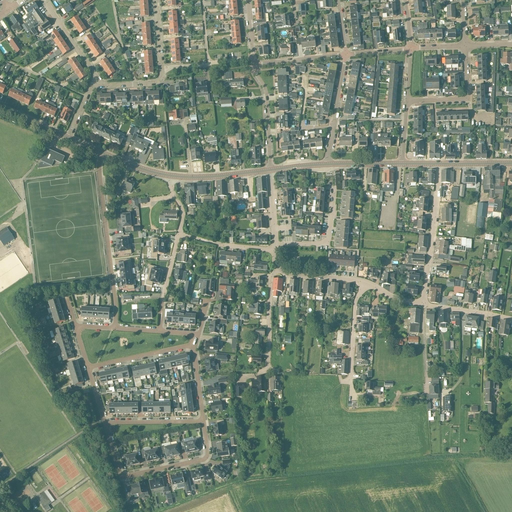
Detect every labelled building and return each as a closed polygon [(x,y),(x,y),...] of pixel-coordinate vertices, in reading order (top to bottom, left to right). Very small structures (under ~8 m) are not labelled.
[(332,8),(331,0),(329,0),(323,1),(323,8),(332,8)] [(25,9),(28,14),(26,15),(28,18),(33,14),(35,13),(36,13),(35,11),(38,9),(39,8),(34,2),(31,5),(30,4),(28,6),(28,7),(25,9)] [(73,2),(70,4),(69,4),(63,8),(67,14),(73,9),(72,7),(75,5),(73,2)] [(74,8),(77,12),(84,8),(82,3),(74,8)] [(33,14),(28,18),(24,20),(30,29),(29,29),(35,37),(43,31),(51,26),(46,20),(44,18),(38,9),(35,11),(36,13),(35,13),(33,14)] [(261,14),(256,14),(256,21),(261,20),(262,23),(267,23),(266,13),(264,14),(261,14)] [(22,29),(19,26),(22,24),(20,22),(21,21),(16,15),(10,19),(14,25),(11,27),(14,31),(17,29),(18,32),(22,29)] [(328,23),(335,22),(334,15),(327,16),(328,20),(322,21),(322,24),(326,23),(328,23)] [(71,21),(74,25),(82,20),(81,18),(79,19),(77,16),(71,21)] [(80,21),(74,25),(77,30),(83,25),(82,24),(80,21)] [(261,27),(257,28),(258,35),(265,34),(264,27),(266,27),(266,24),(260,24),(261,27)] [(83,25),(77,30),(80,34),(87,30),(83,25)] [(330,36),(337,35),(336,28),(329,29),(329,33),(323,34),(320,35),(320,37),(324,36),(330,36)] [(47,42),(49,45),(61,37),(58,33),(56,30),(52,33),(54,35),(51,37),(53,39),(50,41),(50,40),(47,42)] [(400,30),(393,31),(394,43),(401,42),(400,30)] [(377,44),(384,44),(383,33),(379,33),(379,31),(373,31),(374,38),(377,38),(377,44)] [(447,31),(448,39),(448,40),(451,40),(451,39),(456,39),(455,31),(447,31)] [(87,44),(93,40),(95,38),(92,34),(90,36),(90,35),(84,39),(87,44)] [(265,34),(258,35),(258,42),(262,42),(262,45),(268,44),(268,41),(265,41),(265,34)] [(321,41),(321,44),(325,43),(328,42),(331,42),(338,41),(337,35),(330,36),(330,40),(321,41)] [(308,37),(308,39),(309,49),(312,49),(312,48),(316,47),(315,44),(318,43),(317,37),(314,37),(314,36),(313,36),(309,36),(308,37)] [(61,37),(49,45),(50,47),(55,43),(57,46),(64,41),(61,37)] [(22,49),(15,38),(10,42),(17,53),(22,49)] [(308,39),(301,40),(301,38),(298,39),(299,45),(302,45),(302,49),(306,48),(306,50),(309,49),(308,39)] [(360,39),(353,40),(354,47),(358,46),(358,50),(364,49),(363,41),(369,41),(368,39),(366,39),(360,39)] [(93,40),(87,44),(90,49),(96,44),(93,40)] [(57,46),(60,49),(54,53),(55,54),(55,55),(59,53),(61,51),(67,47),(64,41),(57,46)] [(96,44),(90,49),(93,53),(100,49),(96,45),(96,44)] [(264,49),(263,49),(259,49),(260,56),(268,56),(268,49),(274,48),(274,45),(263,46),(264,49)] [(293,54),(293,45),(287,45),(287,46),(280,46),(280,54),(287,54),(293,54)] [(61,51),(59,53),(60,54),(62,53),(64,55),(70,51),(67,47),(61,51)] [(100,49),(93,53),(93,54),(96,58),(103,54),(101,51),(104,49),(103,47),(100,49)] [(501,59),(501,63),(503,63),(503,65),(510,65),(509,71),(511,71),(511,53),(510,53),(503,53),(503,59),(501,59)] [(64,68),(66,70),(78,62),(75,57),(68,62),(70,64),(64,68)] [(436,58),(426,58),(426,65),(429,65),(429,67),(433,66),(433,65),(436,65),(436,67),(441,67),(440,60),(436,60),(436,58)] [(66,59),(57,65),(59,68),(68,62),(66,59)] [(100,63),(103,68),(109,63),(113,61),(111,59),(108,61),(106,59),(100,63)] [(78,62),(66,70),(67,71),(72,68),(74,71),(81,67),(78,62)] [(109,63),(103,68),(106,72),(114,67),(112,64),(110,65),(109,63)] [(353,63),(352,69),(365,72),(365,69),(362,69),(362,68),(361,67),(360,66),(360,64),(353,63)] [(71,78),(67,81),(68,82),(68,83),(69,84),(73,81),(72,80),(78,76),(84,72),(84,71),(81,67),(74,71),(77,74),(71,78)] [(114,67),(106,72),(109,77),(115,72),(114,70),(116,69),(114,67)] [(78,76),(72,80),(73,81),(79,78),(81,80),(87,76),(84,72),(78,76)] [(438,79),(432,79),(433,90),(439,90),(439,84),(442,84),(441,77),(438,78),(438,79)] [(433,90),(432,79),(426,80),(426,78),(423,78),(423,84),(426,84),(426,90),(433,90)] [(230,81),(231,87),(237,87),(238,89),(241,88),(241,86),(244,86),(243,80),(230,81)] [(175,87),(170,87),(171,93),(171,95),(178,95),(178,92),(182,92),(183,93),(184,93),(184,91),(187,91),(187,81),(178,81),(179,84),(175,85),(175,86),(175,87)] [(357,84),(357,83),(349,82),(348,89),(355,90),(359,91),(360,87),(362,88),(362,85),(359,84),(357,84)] [(200,84),(196,84),(197,94),(208,93),(207,83),(203,83),(200,83),(200,84)] [(9,96),(14,99),(17,92),(12,89),(9,96)] [(139,93),(137,93),(138,102),(143,102),(143,97),(146,97),(145,90),(139,91),(139,93)] [(150,90),(145,90),(146,97),(146,105),(154,105),(154,92),(151,92),(150,90)] [(156,92),(154,92),(154,105),(158,105),(159,104),(163,104),(163,95),(162,95),(162,90),(156,90),(156,92)] [(22,94),(19,101),(24,103),(28,94),(23,91),(22,94)] [(124,94),(121,94),(122,103),(122,106),(127,106),(127,103),(130,103),(129,91),(124,92),(124,94)] [(134,91),(129,91),(130,103),(133,103),(133,102),(135,102),(135,105),(138,105),(138,102),(137,93),(134,93),(134,91)] [(17,92),(14,99),(19,101),(22,94),(17,92)] [(109,95),(105,95),(106,104),(111,104),(114,103),(113,92),(109,92),(109,95)] [(118,92),(113,92),(114,103),(122,103),(121,94),(118,94),(118,92)] [(29,93),(28,94),(24,103),(29,105),(32,98),(33,95),(29,93)] [(98,99),(99,99),(99,103),(100,104),(101,104),(106,104),(105,95),(103,95),(102,93),(97,93),(98,99)] [(34,108),(39,110),(42,103),(37,101),(34,108)] [(245,107),(244,101),(237,101),(237,109),(241,109),(241,107),(245,107)] [(42,103),(39,110),(44,112),(47,105),(42,103)] [(47,105),(44,112),(49,115),(52,108),(50,106),(47,105)] [(52,108),(49,115),(54,117),(57,110),(55,109),(56,106),(54,105),(53,108),(52,108)] [(316,108),(310,107),(309,110),(315,111),(316,110),(319,111),(317,120),(323,120),(323,116),(328,117),(329,110),(322,109),(316,108)] [(62,116),(61,120),(63,121),(63,122),(66,123),(67,123),(71,116),(70,115),(72,111),(64,108),(62,113),(61,116),(62,116)] [(352,109),(345,108),(344,114),(348,115),(347,120),(354,120),(355,116),(351,115),(351,112),(354,113),(354,112),(358,113),(360,113),(361,111),(358,110),(354,110),(352,109)] [(181,118),(184,118),(183,110),(169,112),(169,118),(173,117),(174,121),(181,120),(181,118)] [(94,124),(92,128),(93,129),(94,130),(93,133),(102,137),(106,130),(97,126),(98,124),(96,123),(94,124)] [(102,137),(102,138),(111,142),(111,141),(115,134),(113,133),(113,132),(115,132),(117,128),(116,127),(117,126),(113,124),(112,126),(112,125),(110,130),(109,132),(106,130),(102,137)] [(355,142),(359,142),(359,147),(367,146),(367,138),(370,136),(370,133),(368,132),(364,136),(360,136),(360,133),(356,133),(355,142)] [(373,142),(378,142),(378,147),(384,147),(384,134),(381,134),(380,133),(379,133),(378,134),(373,134),(373,142)] [(115,134),(111,141),(120,145),(124,138),(115,134)] [(134,134),(131,140),(135,142),(134,144),(131,149),(134,150),(136,149),(139,150),(143,141),(137,138),(138,135),(134,134)] [(236,136),(228,136),(228,144),(230,144),(230,146),(232,146),(233,149),(237,148),(237,145),(236,140),(236,136)] [(139,150),(142,151),(142,154),(144,155),(148,147),(151,148),(153,145),(149,144),(143,141),(139,150)] [(153,144),(153,145),(151,148),(152,149),(153,160),(164,159),(163,149),(158,149),(158,148),(157,147),(158,144),(154,142),(153,144)] [(423,147),(423,142),(416,142),(416,149),(413,149),(413,153),(416,152),(416,156),(423,156),(423,149),(423,147)] [(429,152),(429,159),(440,159),(440,151),(440,143),(430,143),(430,152),(429,152)] [(503,150),(508,150),(508,155),(511,155),(511,146),(510,146),(510,143),(503,143),(503,150)] [(446,153),(446,159),(455,160),(455,153),(454,153),(454,146),(447,146),(447,153),(446,153)] [(476,152),(476,159),(486,159),(486,152),(485,152),(485,146),(478,146),(478,152),(476,152)] [(47,149),(40,165),(38,169),(61,165),(65,157),(53,152),(47,149)] [(201,160),(200,149),(191,150),(192,161),(201,160)] [(252,165),(260,165),(260,158),(259,149),(251,149),(251,158),(252,158),(252,165)] [(239,151),(232,151),(232,158),(231,158),(232,164),(241,164),(241,157),(239,157),(239,151)] [(204,154),(205,163),(216,161),(215,156),(216,156),(216,153),(204,154)] [(490,190),(489,200),(494,199),(494,200),(493,213),(501,214),(504,187),(502,187),(496,186),(495,180),(500,180),(500,173),(503,173),(503,168),(500,168),(500,167),(490,168),(490,177),(493,176),(493,190),(490,190)] [(485,185),(483,185),(483,190),(490,190),(493,190),(493,176),(490,177),(490,168),(484,168),(485,177),(485,180),(485,185)] [(368,169),(367,184),(376,185),(377,170),(368,169)] [(384,171),(384,185),(384,189),(384,192),(390,192),(391,189),(394,189),(394,185),(394,171),(384,171)] [(442,171),(441,183),(450,183),(451,171),(442,171)] [(284,174),(284,175),(277,175),(277,181),(284,180),(284,184),(291,183),(290,173),(284,174)] [(405,175),(405,186),(410,186),(410,183),(416,183),(416,173),(409,173),(409,175),(405,175)] [(464,179),(464,184),(476,184),(476,177),(472,177),(472,173),(464,173),(464,179)] [(266,178),(257,179),(258,193),(258,202),(259,210),(263,210),(265,209),(264,197),(268,197),(267,193),(266,178)] [(130,181),(126,179),(122,189),(130,193),(132,190),(135,183),(130,181)] [(244,186),(244,180),(229,181),(229,184),(228,184),(228,193),(235,193),(236,199),(243,198),(243,192),(242,186),(244,186)] [(217,182),(218,196),(227,196),(227,182),(217,182)] [(194,185),(184,185),(185,193),(187,193),(188,205),(192,205),(192,207),(195,207),(194,196),(195,195),(195,193),(194,192),(194,185)] [(452,187),(451,199),(457,200),(459,188),(452,187)] [(283,196),(283,199),(292,198),(295,198),(294,194),(291,195),(291,192),(293,192),(292,188),(286,189),(287,193),(283,193),(283,196)] [(479,203),(477,217),(486,218),(488,204),(479,203)] [(442,209),(442,216),(449,216),(456,216),(456,213),(451,213),(451,206),(444,206),(444,209),(442,209)] [(167,219),(177,219),(177,212),(172,212),(164,212),(164,214),(160,214),(160,222),(167,223),(167,219)] [(123,228),(132,227),(131,221),(134,220),(133,216),(130,216),(130,214),(121,215),(123,228)] [(259,225),(259,229),(267,229),(266,219),(259,219),(259,215),(252,216),(252,220),(256,220),(257,225),(259,225)] [(456,216),(442,216),(442,222),(444,223),(444,226),(451,226),(451,222),(449,222),(449,219),(452,219),(455,219),(456,216)] [(485,218),(477,217),(476,227),(484,228),(485,218)] [(296,232),(295,235),(299,236),(302,237),(302,228),(296,227),(297,224),(293,224),(292,232),(296,232)] [(15,239),(7,227),(0,231),(0,239),(4,246),(15,239)] [(255,233),(248,233),(246,233),(246,237),(251,237),(251,242),(256,242),(267,242),(267,236),(255,236),(255,233)] [(117,242),(116,242),(117,246),(128,245),(127,239),(130,239),(129,235),(123,236),(123,239),(117,240),(117,242)] [(419,252),(426,252),(427,248),(428,248),(428,237),(420,237),(419,248),(420,248),(419,252)] [(152,238),(151,248),(165,248),(165,247),(165,244),(165,242),(158,242),(158,239),(152,238)] [(441,241),(440,248),(447,249),(450,250),(465,252),(466,246),(461,245),(461,247),(450,245),(450,246),(448,246),(448,243),(441,241)] [(128,245),(117,246),(117,250),(118,250),(118,252),(125,251),(125,255),(132,254),(130,244),(128,245)] [(151,248),(151,257),(157,257),(157,254),(164,255),(165,248),(151,248)] [(188,259),(189,251),(193,252),(193,248),(188,248),(187,251),(180,250),(180,254),(178,254),(177,262),(187,263),(192,264),(192,263),(192,262),(192,261),(191,260),(190,259),(189,259),(188,259)] [(440,248),(439,254),(444,255),(443,259),(449,260),(450,260),(451,256),(449,256),(450,250),(447,249),(440,248)] [(221,252),(220,261),(227,262),(227,264),(230,264),(231,253),(221,252)] [(231,253),(230,264),(232,264),(232,262),(240,263),(241,254),(231,253)] [(408,260),(408,264),(412,265),(424,266),(425,256),(412,255),(412,256),(412,260),(408,260)] [(254,256),(253,262),(255,262),(254,268),(254,269),(267,270),(268,263),(258,262),(259,256),(254,256)] [(125,264),(119,264),(120,270),(132,269),(131,259),(124,260),(125,264)] [(441,264),(441,267),(437,267),(436,273),(445,275),(446,271),(449,271),(450,265),(441,264)] [(149,265),(148,269),(150,269),(148,275),(162,278),(163,275),(162,274),(163,272),(156,270),(157,267),(149,265)] [(180,265),(179,271),(175,270),(174,279),(182,281),(184,272),(185,266),(180,265)] [(368,270),(367,276),(371,276),(371,278),(373,278),(377,278),(378,274),(381,274),(381,273),(381,269),(381,268),(376,268),(376,271),(371,270),(371,271),(368,270)] [(408,271),(407,275),(406,275),(406,279),(409,280),(411,280),(411,281),(416,282),(416,281),(419,282),(419,275),(415,275),(415,272),(408,271)] [(384,275),(383,284),(390,285),(391,280),(396,281),(396,274),(393,274),(392,274),(392,273),(387,273),(387,275),(384,275)] [(148,275),(146,284),(152,286),(153,282),(160,284),(160,282),(161,282),(162,278),(148,275)] [(263,288),(263,278),(256,278),(256,279),(251,279),(251,288),(256,288),(256,287),(263,288)] [(211,291),(211,290),(214,290),(214,292),(214,290),(215,285),(215,280),(209,279),(209,283),(203,283),(202,295),(210,296),(211,291)] [(221,279),(221,285),(220,285),(220,290),(224,290),(223,296),(222,296),(222,298),(223,299),(223,300),(233,300),(234,286),(228,285),(229,280),(221,279)] [(273,291),(273,297),(278,297),(278,291),(282,292),(283,280),(274,279),(273,291)] [(133,280),(121,281),(122,287),(128,287),(128,290),(135,289),(133,280)] [(297,293),(298,281),(290,280),(289,292),(297,293)] [(312,295),(313,282),(304,281),(303,294),(312,295)] [(324,294),(325,283),(319,283),(318,289),(315,289),(315,297),(324,297),(324,294)] [(329,288),(328,298),(334,298),(334,297),(340,298),(340,288),(338,288),(338,284),(331,284),(331,288),(329,288)] [(346,284),(346,290),(342,290),(342,296),(346,297),(347,298),(350,298),(351,297),(351,294),(352,295),(353,285),(346,284)] [(413,286),(406,285),(405,290),(408,290),(407,294),(410,294),(410,295),(414,296),(414,295),(417,295),(418,289),(413,288),(413,286)] [(441,286),(431,285),(430,292),(432,292),(432,295),(434,295),(434,296),(438,297),(439,293),(440,293),(441,286)] [(466,290),(465,294),(466,294),(464,303),(471,304),(473,295),(469,295),(470,291),(466,290)] [(480,295),(480,299),(481,299),(481,300),(487,301),(488,291),(482,290),(481,295),(480,295)] [(501,311),(503,298),(494,297),(492,309),(501,311)] [(49,303),(50,308),(60,305),(58,300),(49,303)] [(60,305),(50,308),(52,313),(62,310),(60,305)] [(152,309),(144,309),(144,305),(137,305),(137,310),(132,310),(133,319),(137,319),(152,318),(152,309)] [(215,312),(215,316),(220,317),(220,320),(226,320),(227,317),(226,317),(227,306),(216,305),(215,309),(214,309),(214,312),(215,312)] [(254,313),(254,314),(261,315),(262,305),(255,305),(255,306),(250,306),(249,312),(254,313)] [(357,311),(356,316),(362,317),(362,316),(364,316),(364,314),(368,314),(368,306),(357,305),(357,311)] [(372,317),(378,317),(386,318),(387,308),(379,307),(379,311),(373,310),(372,317)] [(410,321),(410,333),(419,333),(420,324),(420,310),(411,309),(410,321)] [(62,310),(52,313),(54,319),(63,316),(62,310)] [(426,322),(430,323),(429,327),(433,328),(434,323),(434,313),(427,312),(426,319),(426,322)] [(446,329),(446,324),(448,324),(448,312),(439,312),(439,324),(440,324),(440,328),(442,328),(442,329),(446,329)] [(450,319),(452,319),(452,322),(455,322),(455,326),(460,326),(460,319),(459,319),(459,314),(451,313),(450,319)] [(63,316),(54,319),(55,324),(65,321),(63,316)] [(472,317),(471,329),(483,330),(484,323),(478,322),(479,318),(472,317)] [(488,319),(487,328),(495,329),(494,330),(498,330),(498,325),(495,325),(496,320),(488,319)] [(210,325),(210,330),(210,333),(219,334),(220,326),(223,327),(223,324),(227,324),(227,320),(226,320),(220,320),(220,323),(211,322),(211,325),(210,325)] [(508,336),(510,322),(501,321),(499,334),(508,336)] [(359,326),(358,333),(366,333),(367,329),(369,329),(369,322),(362,322),(361,326),(359,326)] [(53,331),(55,337),(67,333),(65,327),(63,328),(60,329),(53,331)] [(256,330),(256,336),(255,344),(262,344),(262,337),(264,337),(265,331),(256,330)] [(348,332),(339,331),(337,344),(347,345),(348,332)] [(67,333),(55,337),(56,343),(68,340),(67,333)] [(210,342),(206,342),(205,349),(218,351),(219,343),(217,343),(217,341),(219,341),(219,338),(213,337),(212,340),(210,340),(210,342)] [(68,340),(56,343),(58,349),(70,346),(68,340)] [(358,346),(357,353),(365,354),(368,354),(371,354),(371,352),(368,351),(368,350),(365,350),(366,347),(368,347),(368,343),(363,343),(363,347),(358,346)] [(70,346),(58,349),(60,355),(72,352),(70,346)] [(329,353),(328,358),(334,358),(342,359),(342,354),(339,354),(339,350),(335,350),(335,354),(329,353)] [(72,352),(60,355),(62,362),(74,358),(72,352)] [(247,356),(252,356),(252,363),(261,364),(261,357),(254,356),(254,353),(247,353),(247,356)] [(365,354),(357,353),(357,360),(362,361),(362,365),(368,365),(368,362),(367,361),(367,360),(365,360),(365,357),(368,358),(368,354),(365,354)] [(186,355),(181,356),(183,368),(189,367),(188,365),(186,355)] [(181,356),(175,357),(177,367),(182,366),(183,368),(181,356)] [(206,367),(207,372),(216,371),(219,370),(218,364),(215,365),(214,358),(205,359),(206,364),(206,367)] [(339,369),(341,370),(341,374),(347,374),(348,361),(342,360),(342,364),(341,364),(341,360),(334,360),(330,360),(330,364),(336,364),(336,366),(339,366),(339,369)] [(68,365),(69,370),(79,367),(77,362),(68,365)] [(79,367),(69,370),(71,375),(81,372),(79,367)] [(81,372),(71,375),(72,381),(82,378),(81,372)] [(252,381),(252,388),(258,388),(258,392),(266,392),(265,388),(265,387),(265,377),(257,377),(257,381),(252,381)] [(280,377),(271,378),(271,391),(280,391),(280,377)] [(74,385),(71,386),(72,390),(77,389),(76,385),(80,384),(84,383),(82,378),(72,381),(74,385)] [(429,386),(429,395),(439,394),(439,385),(438,381),(433,381),(433,386),(429,386)] [(366,382),(366,391),(373,391),(373,394),(380,395),(380,387),(373,387),(374,383),(366,382)] [(485,403),(485,405),(488,405),(488,406),(490,406),(489,414),(494,414),(495,403),(494,403),(494,389),(499,390),(499,383),(494,383),(485,383),(485,389),(485,403)] [(244,384),(236,384),(236,390),(237,397),(242,397),(242,390),(245,390),(244,384)] [(209,386),(210,395),(221,394),(220,385),(216,385),(212,385),(212,386),(209,386)] [(451,397),(443,397),(443,412),(451,412),(451,397)] [(211,408),(212,408),(212,412),(223,411),(221,403),(211,404),(211,405),(210,405),(211,408)] [(217,421),(217,425),(214,425),(214,429),(214,433),(215,432),(215,436),(222,435),(221,426),(224,425),(224,420),(217,421)] [(201,444),(199,438),(194,439),(194,441),(190,442),(192,452),(195,452),(195,453),(198,452),(198,451),(199,451),(198,445),(201,444)] [(182,449),(180,442),(177,443),(178,445),(171,446),(173,457),(176,456),(176,457),(179,456),(179,455),(180,455),(179,449),(182,449)] [(184,444),(183,442),(180,442),(182,449),(185,448),(186,454),(187,454),(190,454),(190,453),(192,452),(190,442),(184,444)] [(226,442),(217,443),(218,451),(216,451),(217,457),(230,456),(229,455),(231,455),(230,450),(229,450),(229,449),(227,449),(226,442)] [(481,447),(484,453),(490,450),(487,444),(483,445),(483,444),(481,445),(481,447)] [(171,457),(173,457),(171,446),(165,448),(164,446),(161,447),(163,453),(165,452),(167,458),(168,458),(168,459),(171,458),(171,457)] [(162,453),(160,447),(157,447),(158,449),(151,451),(153,461),(156,460),(156,461),(159,461),(159,460),(160,460),(159,454),(162,453)] [(144,450),(141,451),(142,457),(145,457),(147,462),(148,462),(148,463),(151,462),(153,461),(151,451),(144,452),(144,450)] [(132,455),(131,455),(133,465),(134,465),(140,464),(139,459),(139,458),(141,458),(140,451),(137,452),(137,454),(132,455)] [(127,454),(121,455),(122,462),(125,461),(126,462),(127,467),(128,467),(128,468),(131,467),(130,466),(133,465),(131,455),(127,456),(127,454)] [(230,464),(230,460),(223,461),(223,464),(220,468),(218,466),(217,468),(215,467),(213,470),(214,471),(213,473),(222,479),(227,473),(226,472),(230,468),(229,464),(230,464)] [(212,479),(211,479),(210,473),(210,472),(209,472),(209,473),(203,474),(203,470),(203,469),(202,470),(192,472),(191,472),(191,473),(193,479),(192,479),(193,479),(194,479),(194,481),(201,480),(201,477),(204,477),(205,480),(205,481),(211,479),(211,480),(212,479)] [(184,483),(186,493),(192,492),(189,477),(184,478),(185,478),(184,479),(183,474),(170,477),(172,486),(184,483)] [(153,479),(153,480),(150,481),(149,481),(150,481),(151,490),(152,490),(161,488),(162,493),(169,492),(167,485),(163,486),(162,479),(162,478),(161,478),(158,479),(158,478),(157,479),(157,478),(156,478),(156,479),(155,479),(154,479),(153,479)] [(136,485),(138,494),(139,495),(140,499),(141,499),(142,499),(143,499),(144,498),(145,498),(145,497),(145,496),(149,496),(147,489),(144,490),(142,483),(136,484),(136,485)] [(138,494),(136,485),(136,484),(133,485),(133,486),(130,486),(131,492),(129,493),(130,501),(135,500),(134,495),(138,494)] [(48,506),(52,503),(44,491),(36,497),(46,511),(47,511),(51,509),(48,506)]
